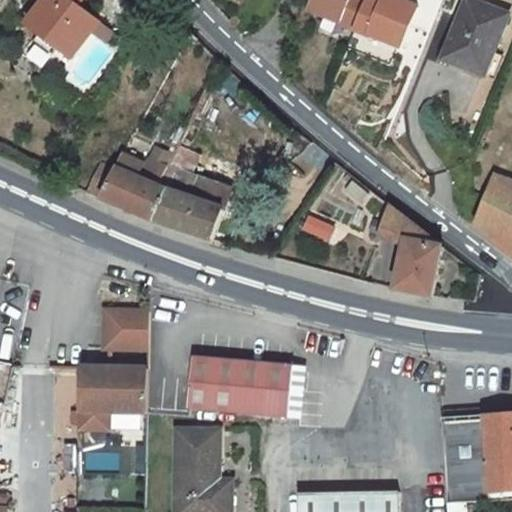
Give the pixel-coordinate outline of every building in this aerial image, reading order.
[(41,0),(26,22),(72,55),(89,31),(103,41),(109,33),(95,23),(73,8),(78,0),(41,0)] [(320,0),(317,8),(347,21),(346,22),(361,28),(372,0),(320,0)] [(389,0),(388,2),(384,0),(372,0),(361,28),(376,34),(376,33),(406,45),(423,5),(411,0),(389,0)] [(511,15),(511,12),(479,0),(468,0),(454,36),(460,38),(452,60),(487,76),(511,15)] [(167,167),(169,168),(176,171),(194,177),(202,159),(177,148),(167,167)] [(117,170),(145,182),(154,163),(150,161),(147,166),(128,157),(125,155),(117,170)] [(104,163),(88,193),(93,195),(103,200),(117,170),(104,163)] [(154,163),(145,182),(157,188),(158,188),(169,168),(167,167),(154,163)] [(145,182),(117,170),(103,200),(112,203),(132,211),(145,182)] [(176,171),(168,191),(169,192),(179,195),(197,202),(226,210),(233,189),(194,177),(176,171)] [(511,179),(497,174),(474,225),(511,256),(511,179)] [(168,191),(158,188),(157,188),(145,182),(132,211),(147,217),(156,221),(168,191)] [(168,191),(156,221),(161,224),(178,230),(198,237),(215,242),(226,210),(197,202),(179,195),(169,192),(168,191)] [(419,226),(393,206),(382,238),(409,247),(403,280),(401,291),(421,294),(437,296),(449,249),(449,248),(419,226)] [(401,291),(403,280),(390,278),(388,288),(393,289),(401,291)] [(155,317),(112,316),(112,350),(155,351),(155,317)] [(200,362),(196,412),(297,421),(301,370),(200,362)] [(153,415),(153,372),(88,370),(87,414),(115,414),(153,415)] [(115,414),(87,414),(86,431),(114,432),(115,414)] [(489,426),(449,429),(454,511),(511,505),(511,420),(489,422),(489,426)] [(185,432),(184,511),(240,511),(241,483),(228,483),(228,432),(185,432)] [(404,511),(405,496),(304,497),(304,511),(404,511)] [(12,511),(13,503),(0,501),(0,511),(12,511)]
